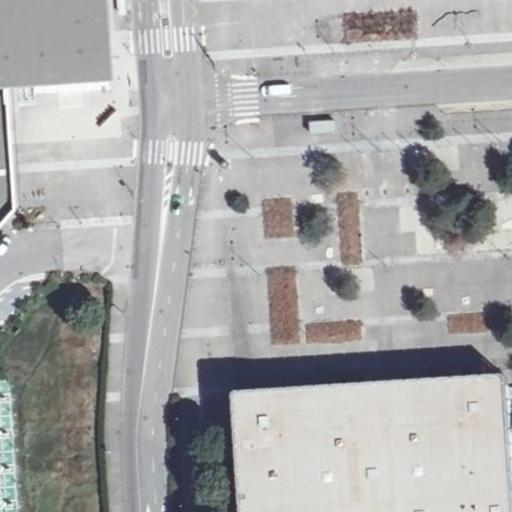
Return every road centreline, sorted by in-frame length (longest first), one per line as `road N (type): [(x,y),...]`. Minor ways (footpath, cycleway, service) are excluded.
road 1 (unclassified): [(511,81),(193,101)]
road 2 (secondary): [(160,246),(146,381),(147,511)]
road 3 (secondary): [(160,246),(186,169),(193,101)]
road 4 (secondary): [(158,102),(160,246)]
